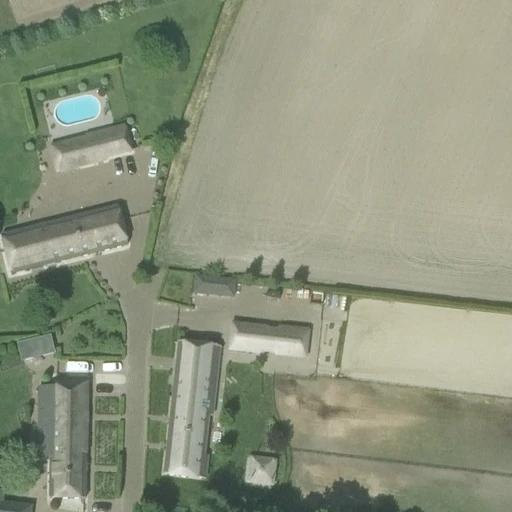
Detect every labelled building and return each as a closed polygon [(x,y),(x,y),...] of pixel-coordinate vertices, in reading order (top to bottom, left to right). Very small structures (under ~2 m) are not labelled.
[(76,163),(77,168),(106,161),(106,159),(131,153),(125,128),(87,137),(87,139),(72,143),(76,163)] [(118,208),(1,237),(11,276),(127,247),(118,208)] [(194,277),(192,292),(234,297),(236,282),(194,277)] [(266,329),(233,325),(230,352),(263,355),(263,353),(275,355),(275,357),(305,360),(308,332),(278,329),(278,332),(266,331),(266,329)] [(16,345),(20,362),(38,358),(34,341),(16,345)] [(220,349),(178,344),(163,477),(205,482),(208,458),(204,457),(208,418),(212,418),(220,349)] [(87,381),(56,381),(56,389),(39,389),(38,430),(38,440),(50,440),(49,501),(85,501),(86,425),(85,424),(85,415),(86,415),(87,381)] [(246,457),(245,487),(275,488),(276,459),(246,457)] [(0,502),(0,511),(9,511),(10,503),(0,502)]
